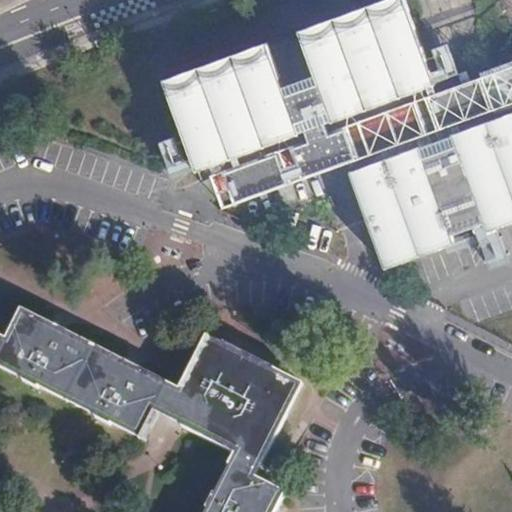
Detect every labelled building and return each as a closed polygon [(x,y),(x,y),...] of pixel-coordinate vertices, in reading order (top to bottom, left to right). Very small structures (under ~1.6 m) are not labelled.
[(485,108),(493,105),(483,76),(473,80),(469,71),(437,81),(406,0),(379,0),(301,28),(320,79),(286,91),(269,40),(165,78),(197,168),(232,156),(247,196),(349,160),(387,265),(457,240),(454,232),(485,221),(488,229),(511,220),(511,114),(490,122),(485,108)] [(511,66),(483,76),(493,105),(511,98),(511,66)] [(0,367),(67,402),(95,347),(50,324),(23,310),(20,316),(7,340),(0,355),(0,367)] [(237,453),(262,466),(274,442),(304,385),(208,336),(180,390),(166,418),(174,421),(188,429),(237,453)] [(154,411),(168,384),(95,347),(67,402),(140,439),(154,411)] [(166,418),(180,390),(168,384),(154,411),(164,416),(166,418)] [(206,511),(274,511),(284,493),(256,479),(262,466),(237,453),(206,511)] [(52,511),(36,502),(30,511),(52,511)]
